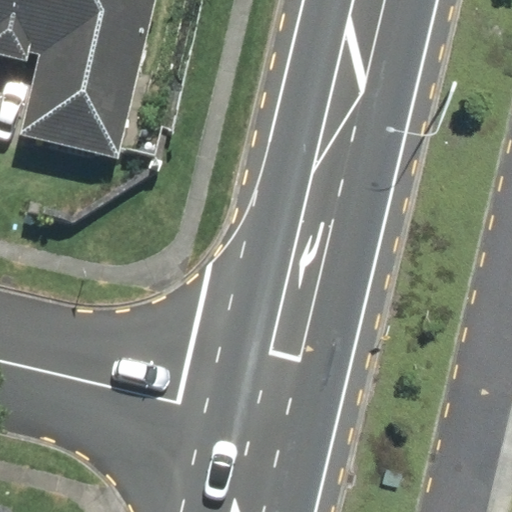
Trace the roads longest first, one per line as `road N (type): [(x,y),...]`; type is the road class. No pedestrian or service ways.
road 1 (secondary): [(354,0),(253,418)]
road 2 (residential): [(511,222),(441,511)]
road 3 (residential): [(0,361),(253,418)]
